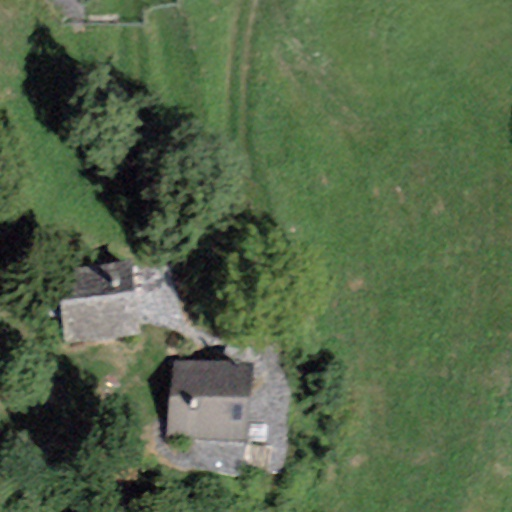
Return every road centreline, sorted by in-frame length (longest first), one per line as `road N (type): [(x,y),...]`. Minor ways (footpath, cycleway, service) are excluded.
road 1 (track): [(248,0),(240,173),(227,202),(213,193),(204,170),(169,0)]
road 2 (track): [(131,0),(153,388)]
